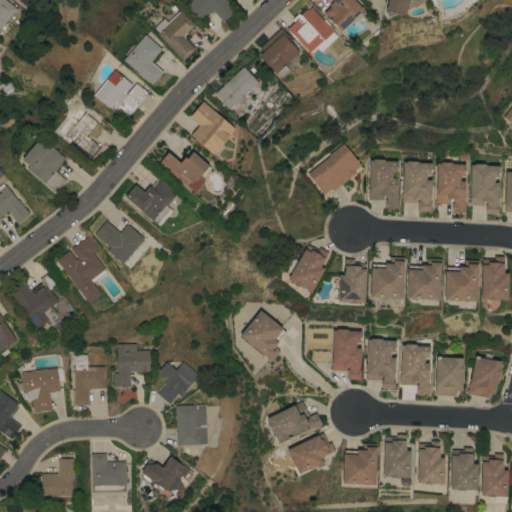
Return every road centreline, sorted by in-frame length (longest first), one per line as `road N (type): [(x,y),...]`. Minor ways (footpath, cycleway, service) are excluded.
road 1 (residential): [(278,0),(183,92),(90,200),(0,269)]
road 2 (residential): [(141,428),(65,431),(0,487)]
road 3 (residential): [(511,422),(351,412)]
road 4 (residential): [(511,238),(352,229)]
